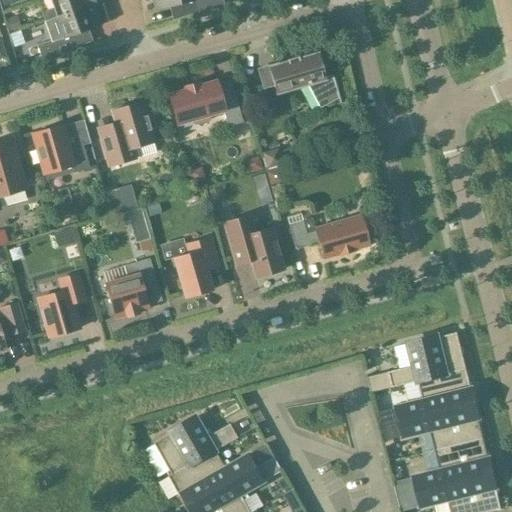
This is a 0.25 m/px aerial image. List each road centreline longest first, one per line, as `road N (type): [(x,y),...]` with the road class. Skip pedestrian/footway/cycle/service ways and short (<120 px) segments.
road 1 (residential): [(382,132),(414,269),(0,386)]
road 2 (residential): [(372,468),(349,375),(262,398),(284,437)]
road 3 (residential): [(145,63),(313,15),(341,17)]
road 4 (unclassified): [(484,269),(447,113)]
road 5 (residential): [(0,108),(145,63)]
road 6 (residential): [(341,17),(358,33),(382,132)]
